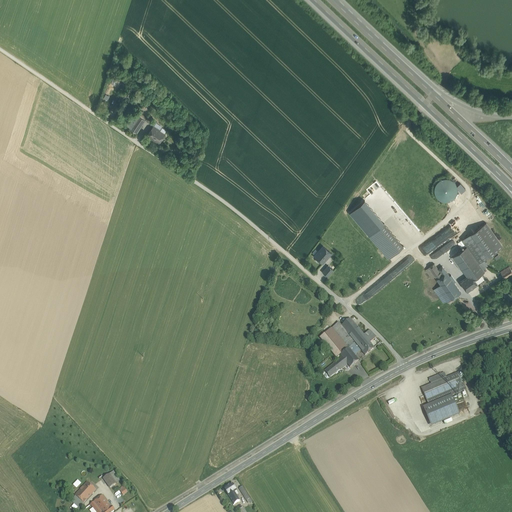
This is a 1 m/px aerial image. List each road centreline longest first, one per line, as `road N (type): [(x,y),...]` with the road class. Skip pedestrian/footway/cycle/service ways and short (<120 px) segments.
road 1 (unclassified): [(406,368),(238,212),(0,48)]
road 2 (track): [(445,63),(445,80),(405,125),(470,188),(468,200),(345,305)]
road 3 (secondary): [(170,511),(406,368)]
road 4 (motorway): [(314,0),(511,189)]
road 5 (motorway): [(511,169),(418,81)]
